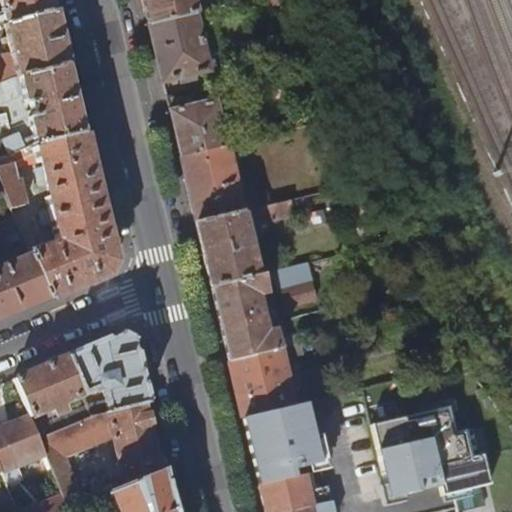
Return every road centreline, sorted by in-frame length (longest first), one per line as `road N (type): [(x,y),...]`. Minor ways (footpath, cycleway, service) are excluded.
road 1 (residential): [(94,0),(164,285)]
road 2 (residential): [(164,285),(217,511)]
road 3 (residential): [(0,353),(164,285)]
